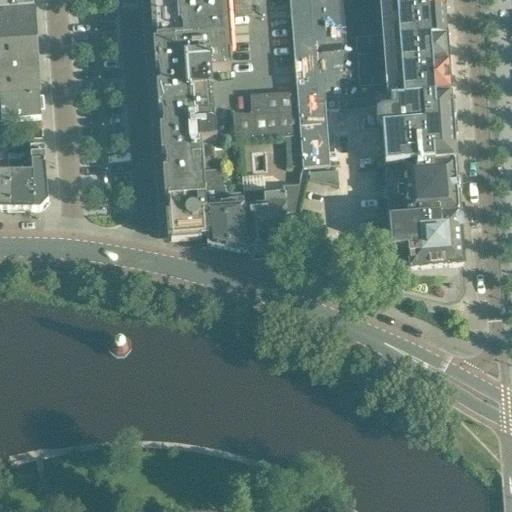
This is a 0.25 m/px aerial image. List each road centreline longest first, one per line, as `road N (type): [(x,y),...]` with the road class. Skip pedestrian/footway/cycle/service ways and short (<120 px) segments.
road 1 (residential): [(471,0),(497,338),(483,364),(459,375)]
road 2 (residential): [(148,259),(130,0)]
road 3 (tertiary): [(148,259),(290,302),(383,343)]
road 4 (residential): [(57,0),(74,247)]
road 5 (tertiary): [(383,343),(511,424)]
